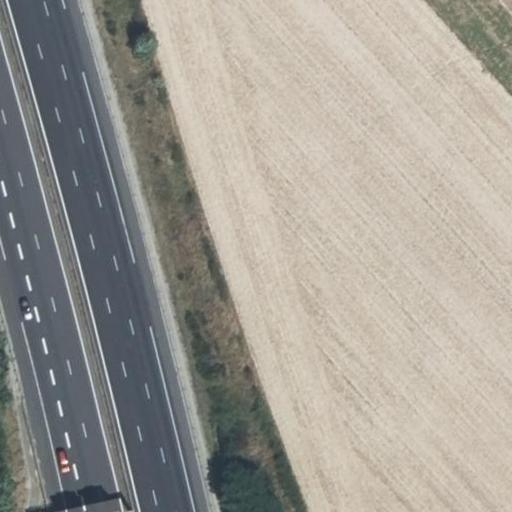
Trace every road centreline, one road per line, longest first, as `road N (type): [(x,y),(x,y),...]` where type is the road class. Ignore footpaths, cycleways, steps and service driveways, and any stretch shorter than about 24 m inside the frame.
road 1 (motorway): [(168,511),(35,0)]
road 2 (motorway): [(0,102),(105,511)]
